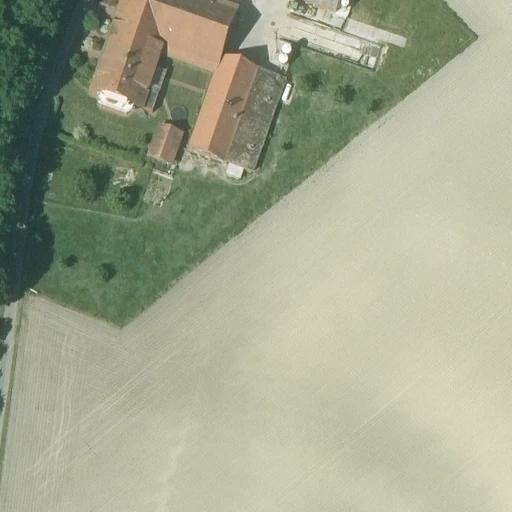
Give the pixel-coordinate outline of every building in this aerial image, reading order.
[(160,57),(215,76),(221,60),(237,12),(202,0),(124,0),(111,40),(160,57)] [(297,0),(335,13),(339,0),(297,0)] [(160,57),(111,40),(92,96),(108,101),(106,108),(123,114),(125,107),(152,117),(159,98),(147,94),(160,57)] [(283,81),(221,60),(215,76),(188,154),(250,175),(283,81)] [(180,139),(159,132),(149,159),(170,167),(180,139)]
